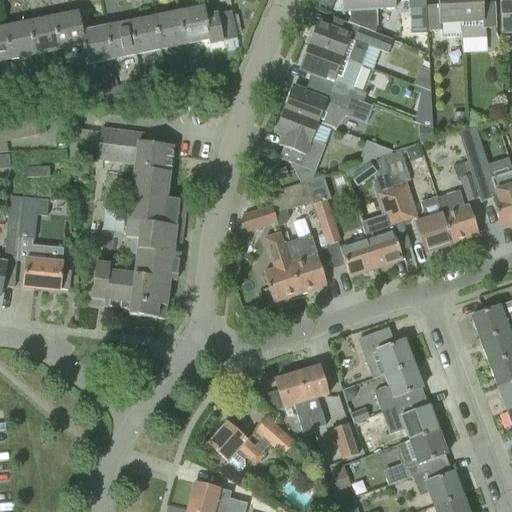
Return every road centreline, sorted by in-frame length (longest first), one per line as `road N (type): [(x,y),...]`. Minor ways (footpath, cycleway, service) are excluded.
road 1 (unclassified): [(193,336),(212,213),(286,0)]
road 2 (unclassified): [(193,336),(222,352),(250,349),(425,290)]
road 3 (residential): [(506,511),(425,290)]
road 4 (unclassified): [(0,337),(51,354),(134,418)]
